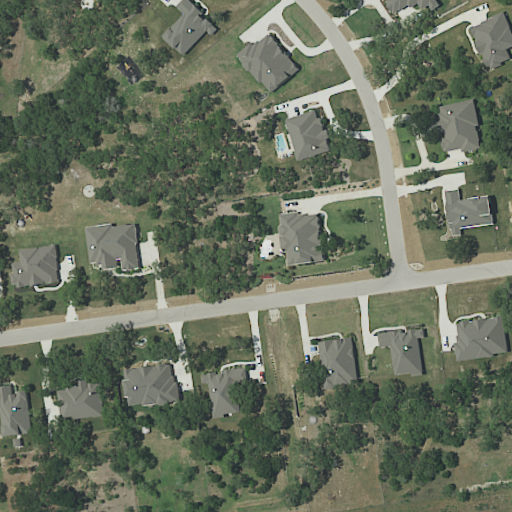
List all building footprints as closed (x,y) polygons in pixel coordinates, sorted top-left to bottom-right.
[(186,57),(215,25),(188,0),(183,0),(177,7),(185,14),(164,36),(186,57)] [(394,16),(418,2),(422,9),(430,5),(433,11),(440,7),(436,0),(387,0),(386,1),(394,16)] [(487,70),(511,61),(508,49),(511,47),(511,31),(506,13),(471,25),(487,70)] [(300,70),(269,32),(239,56),(271,95),(300,70)] [(483,149),(474,100),(437,107),(445,152),(462,149),(463,152),(483,149)] [(286,121),(300,162),(332,150),(328,139),(329,139),(318,109),(286,121)] [(445,192),(451,230),(495,224),(491,196),(461,200),(459,190),(445,192)] [(324,261),(318,211),(280,216),(286,266),(324,261)] [(86,228),(91,264),(101,262),(102,269),(121,267),(122,271),(141,269),(135,222),(86,228)] [(21,250),(22,262),(11,263),(14,288),(61,282),(56,245),(21,250)] [(459,360),(508,354),(503,317),(455,323),(459,360)] [(423,371),(419,338),(425,338),(424,329),(379,334),(380,347),(392,346),(395,375),(423,371)] [(318,343),(324,387),(359,382),(353,338),(318,343)] [(125,369),(129,406),(178,401),(174,364),(125,369)] [(214,417),(244,414),(241,385),(248,385),(247,369),(202,374),(203,385),(210,385),(214,417)] [(100,382),(88,384),(87,380),(78,381),(78,385),(66,387),(66,390),(60,391),(64,421),(104,416),(100,382)] [(27,391),(13,393),(12,385),(0,386),(0,408),(3,437),(32,434),(27,391)]
